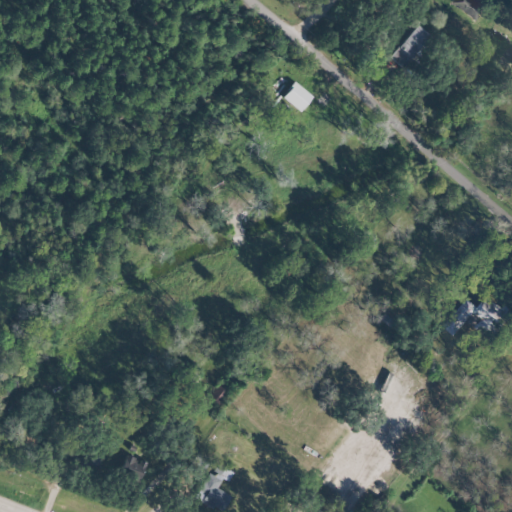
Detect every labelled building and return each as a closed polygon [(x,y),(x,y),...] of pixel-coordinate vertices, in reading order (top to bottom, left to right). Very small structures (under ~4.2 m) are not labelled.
[(452,0),(452,1),(472,19),(485,5),(479,0),(452,0)] [(387,57),(401,68),(427,35),(414,24),(387,57)] [(280,97),(298,111),(311,96),(293,81),(280,97)] [(380,318),(392,328),(411,304),(399,294),(380,318)] [(453,335),(465,321),(489,340),(511,312),(511,311),(504,304),(501,307),(487,295),(477,307),(466,298),(442,326),(453,335)] [(219,511),(229,495),(215,488),(221,478),(226,480),(231,472),(216,464),(211,474),(207,472),(192,498),(217,511),(219,511)]
